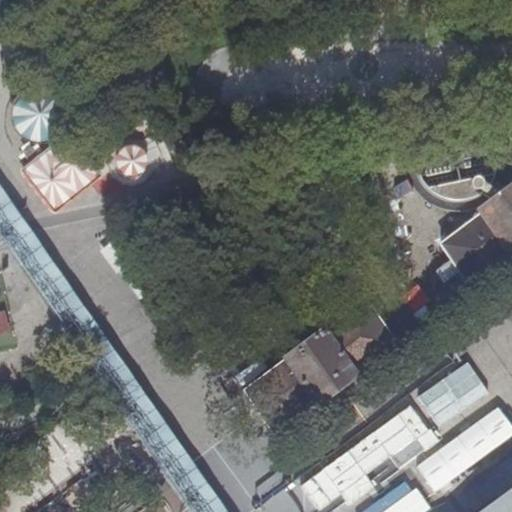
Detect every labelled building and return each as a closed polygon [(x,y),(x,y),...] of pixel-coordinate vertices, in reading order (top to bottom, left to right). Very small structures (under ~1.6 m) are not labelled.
[(19,144),(66,127),(51,85),(4,102),(19,144)] [(113,147),(116,173),(144,171),(142,144),(113,147)] [(53,199),(99,202),(101,164),(55,161),(53,199)] [(229,511),(0,181),(0,228),(198,511),(229,511)] [(439,247),(468,287),(509,255),(511,256),(511,255),(511,186),(479,212),(481,214),(439,247)] [(243,393),(272,435),(314,402),(316,404),(351,377),(351,373),(391,343),(362,303),(322,333),(319,332),(284,358),(284,362),(243,393)] [(511,381),(511,332),(412,401),(435,434),(511,381)] [(511,511),(511,496),(490,511),(511,511)]
